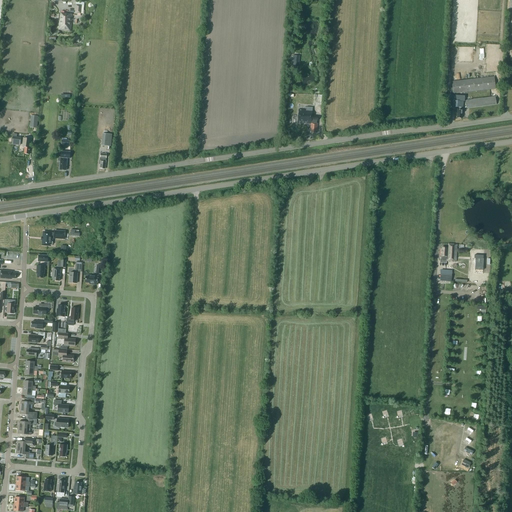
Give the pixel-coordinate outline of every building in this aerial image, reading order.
[(59,29),(71,31),(72,14),(59,13),(58,21),(60,21),(59,29)] [(463,56),(463,46),(457,46),(457,52),(452,52),(452,55),(463,56)] [(451,82),(453,94),(496,89),(494,77),(451,82)] [(467,109),(497,105),(495,96),(473,99),(465,100),(467,109)] [(463,108),(463,101),(452,101),(452,107),(459,107),(459,109),(456,109),(456,114),(457,114),(457,118),(461,118),(461,116),(462,116),(463,109),(462,109),(462,107),(463,108)] [(318,121),(318,116),(312,116),(312,110),(299,109),(298,123),(311,123),(310,130),(312,130),(311,133),(316,133),(316,131),(317,131),(318,123),(317,123),(317,121),(318,121)] [(102,145),(110,146),(111,134),(104,133),(102,145)] [(25,147),(24,154),(29,154),(30,148),(30,147),(29,147),(30,146),(31,139),(23,138),(22,147),(25,147)] [(67,158),(70,158),(70,152),(61,151),(60,157),(59,157),(58,158),(58,160),(59,161),(60,161),(60,169),(66,170),(67,158)] [(51,233),(43,232),(42,245),(50,246),(50,245),(51,245),(52,244),(52,242),(52,241),(51,241),(51,237),(54,237),(54,238),(64,239),(65,232),(54,231),(54,234),(51,233)] [(448,247),(447,247),(442,247),(442,249),(440,248),(439,256),(441,256),(441,259),(440,259),(440,263),(447,263),(447,261),(456,262),(457,244),(448,243),(448,247)] [(81,272),(82,262),(76,262),(75,270),(73,272),(72,271),(68,274),(70,276),(69,282),(77,283),(77,273),(77,271),(81,272)] [(44,274),(45,266),(37,265),(37,273),(37,277),(43,278),(44,274)] [(60,276),(61,269),(53,269),(52,278),(53,278),(53,280),(59,281),(60,276)] [(16,278),(17,272),(12,272),(12,271),(1,270),(0,278),(12,279),(12,278),(16,278)] [(92,284),(97,284),(98,276),(89,275),(89,276),(86,276),(85,282),(92,283),(92,284)] [(5,300),(5,306),(8,306),(7,313),(14,313),(15,304),(15,300),(10,300),(5,300)] [(33,314),(38,314),(38,315),(39,316),(41,316),(42,315),(42,314),(46,314),(47,308),(50,309),(50,304),(42,304),(42,307),(34,307),(33,314)] [(56,316),(65,317),(65,310),(64,310),(65,305),(58,305),(58,311),(57,311),(56,316)] [(78,320),(78,312),(78,308),(72,308),(71,318),(68,317),(68,325),(73,325),(74,320),(78,320)] [(45,339),(45,332),(39,332),(38,335),(29,335),(29,342),(39,343),(40,339),(45,339)] [(58,338),(65,339),(64,346),(68,346),(68,345),(75,346),(76,339),(68,339),(68,334),(59,333),(58,338)] [(63,356),(63,362),(73,363),(74,355),(67,355),(67,351),(59,350),(59,356),(63,356)] [(35,362),(26,361),(25,368),(38,369),(38,368),(38,366),(34,366),(35,362)] [(24,381),(24,388),(36,389),(36,386),(33,386),(33,381),(24,381)] [(58,412),(68,413),(69,405),(61,405),(61,401),(54,400),(54,405),(58,405),(58,412)] [(29,408),(20,407),(20,414),(27,414),(27,418),(36,419),(37,413),(29,412),(29,408)] [(57,418),(57,427),(60,427),(60,428),(64,428),(65,427),(68,428),(69,419),(57,418)] [(19,421),(18,427),(30,428),(30,425),(32,425),(32,424),(36,424),(36,420),(27,419),(27,422),(19,421)] [(17,441),(17,447),(25,448),(25,446),(35,447),(35,439),(24,438),(23,442),(17,441)] [(46,445),(45,455),(52,456),(53,445),(46,445)] [(23,454),(23,458),(33,458),(34,454),(30,453),(30,452),(29,451),(25,451),(25,448),(17,447),(16,453),(23,454)] [(30,485),(30,484),(30,482),(26,482),(26,477),(17,476),(16,483),(30,485)] [(456,489),(460,486),(455,479),(451,482),(456,489)] [(65,481),(59,480),(59,484),(58,484),(57,496),(64,496),(65,485),(64,485),(65,481)] [(82,489),(82,485),(81,485),(82,482),(75,482),(75,488),(74,488),(73,494),(82,494),(84,494),(85,494),(85,491),(84,489),(82,489)] [(15,497),(14,504),(28,505),(28,503),(24,502),(24,498),(15,497)]
